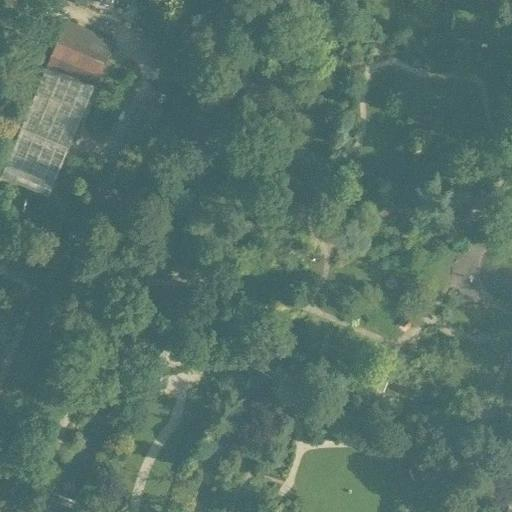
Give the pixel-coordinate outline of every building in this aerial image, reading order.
[(298,0),(297,6),(320,12),(323,0),(298,0)] [(66,21),(1,175),(48,195),(113,41),(66,21)] [(285,53),(297,57),(304,26),(284,21),(274,50),(285,53)] [(93,226),(83,222),(82,227),(91,231),(93,226)] [(511,477),(503,499),(511,502),(511,477)]
